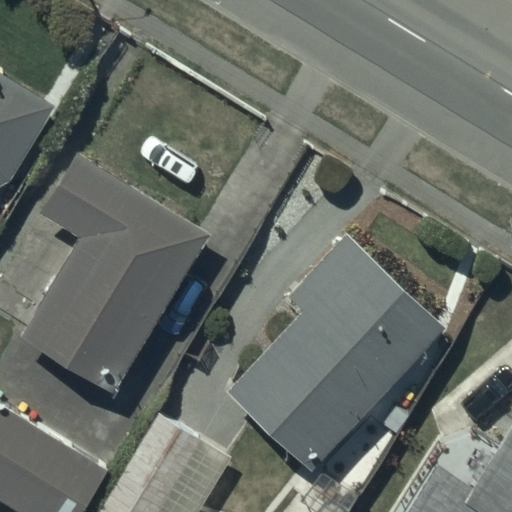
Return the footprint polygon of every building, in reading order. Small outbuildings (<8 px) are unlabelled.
[(0,70),(0,184),(9,179),(54,100),(0,70)] [(208,227),(79,149),(44,207),(86,232),(24,334),(112,387),(208,227)] [(312,465),(443,320),(345,231),(290,291),(305,304),(228,389),(312,465)] [(106,466),(0,396),(0,494),(28,511),(66,511),(76,497),(83,502),(106,466)] [(193,511),(229,452),(158,410),(97,511),(193,511)] [(511,511),(511,416),(475,478),(442,457),(408,511),(511,511)]
